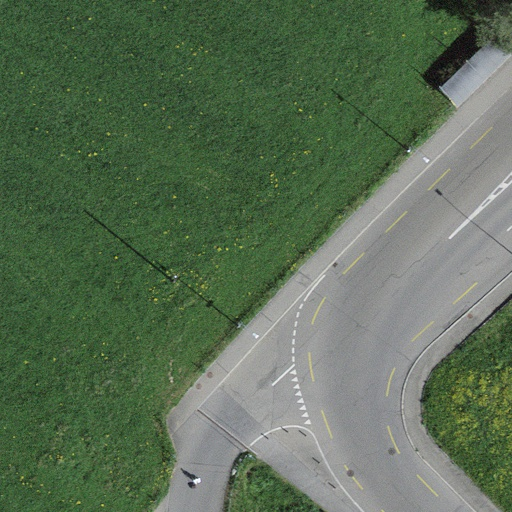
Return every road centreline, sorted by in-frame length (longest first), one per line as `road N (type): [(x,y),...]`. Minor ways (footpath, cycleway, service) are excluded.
road 1 (residential): [(333,398),(378,308),(511,179)]
road 2 (residential): [(333,398),(248,411),(229,422),(213,438),(195,511)]
road 3 (residential): [(418,511),(361,455),(333,398)]
